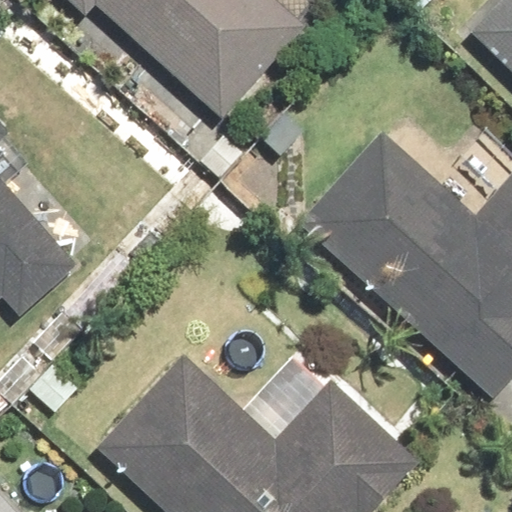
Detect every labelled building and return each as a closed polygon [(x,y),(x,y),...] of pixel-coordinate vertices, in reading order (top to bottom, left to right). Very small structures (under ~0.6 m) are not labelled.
[(94,4),(222,118),(302,28),(270,0),(70,0),(85,14),(94,4)] [(511,0),(496,0),(466,32),(511,76),(511,0)] [(0,296),(18,317),(77,265),(0,178),(0,136),(5,132),(0,126),(0,296)] [(298,224),(492,397),(511,374),(511,167),(470,214),(380,134),(298,224)] [(96,449),(164,511),(369,511),(415,463),(330,383),(274,443),(181,358),(96,449)] [(0,409),(9,402),(0,391),(0,409)] [(14,511),(0,497),(0,511),(14,511)]
